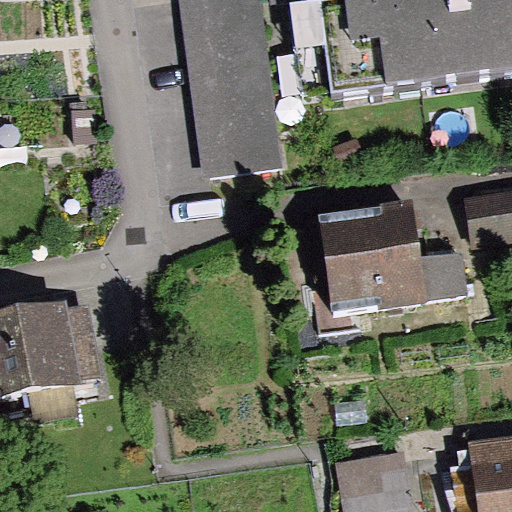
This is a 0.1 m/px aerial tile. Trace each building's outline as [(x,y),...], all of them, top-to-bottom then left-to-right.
[(274,172),(251,0),(200,0),(181,3),(205,182),(274,172)] [(511,0),(382,0),(313,9),(326,103),(511,78),(511,0)] [(69,148),(89,147),(88,117),(67,118),(69,148)] [(511,244),(511,199),(462,207),(468,250),(511,244)] [(310,279),(323,277),(328,319),(461,300),(455,262),(413,268),(405,215),(303,229),(310,279)] [(0,402),(66,390),(66,386),(92,381),(84,338),(58,343),(52,316),(0,326),(0,402)] [(511,511),(511,449),(498,451),(500,466),(445,474),(448,496),(440,497),(444,511),(511,511)] [(333,468),(339,511),(404,511),(395,458),(333,468)]
